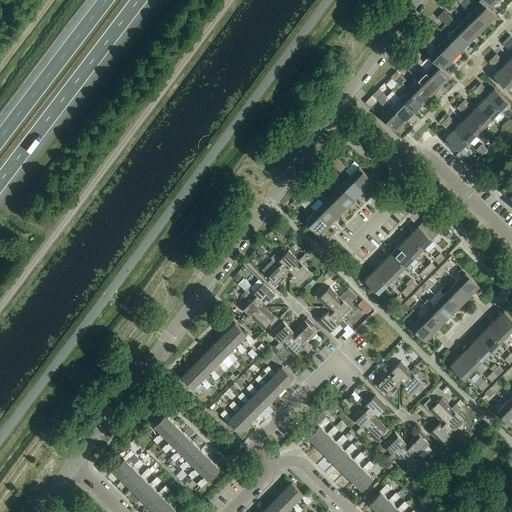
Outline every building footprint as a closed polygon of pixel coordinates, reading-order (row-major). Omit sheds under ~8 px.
[(489,8),(497,0),(480,0),(482,2),(482,1),(489,8)] [(473,10),(487,24),(496,15),(489,8),(482,1),(482,2),(473,10)] [(437,16),(442,21),(448,15),(443,10),(437,16)] [(464,19),(478,33),(487,24),(473,10),(464,19)] [(448,15),(442,21),(447,25),(452,19),(448,15)] [(455,28),(470,42),(478,33),(464,19),(455,28)] [(420,34),(424,39),(430,33),(426,28),(420,34)] [(446,37),(461,51),(470,42),(455,28),(446,37)] [(430,33),(424,39),(429,43),(435,37),(430,33)] [(438,46),(452,60),(461,51),(446,37),(438,46)] [(443,69),(452,60),(438,46),(428,55),(429,56),(435,63),(436,62),(443,69)] [(414,53),(408,59),(413,63),(415,61),(419,58),(414,53)] [(492,65),(493,63),(498,59),(499,57),(496,54),(488,62),(492,65)] [(450,76),(443,69),(436,62),(435,63),(429,56),(423,62),(420,65),(423,68),(426,71),(440,85),(450,76)] [(413,63),(408,59),(404,63),(409,67),(413,63)] [(493,75),(507,89),(511,84),(511,77),(501,67),(503,65),(498,59),(493,63),(499,69),(493,75)] [(511,61),(509,59),(503,65),(501,67),(511,77),(511,61)] [(418,80),(432,94),(440,85),(426,71),(423,68),(420,70),(420,72),(423,75),(418,80)] [(390,77),(395,81),(401,75),(396,71),(390,77)] [(406,92),(400,98),(414,112),(423,103),(409,89),(402,83),(405,80),(401,75),(395,81),(399,86),(406,92)] [(409,89),(423,103),(432,94),(418,80),(409,89)] [(476,95),(478,93),(482,89),(484,87),(480,83),(473,91),(476,95)] [(486,97),(500,110),(508,102),(494,88),(488,94),(486,97)] [(372,95),(377,99),(383,93),(378,89),(372,95)] [(478,105),(492,119),(500,110),(486,97),(488,94),(482,89),(478,93),(484,99),(478,105)] [(383,93),(377,99),(380,102),(379,102),(388,110),(382,117),(396,130),(405,121),(384,101),(388,98),(383,93)] [(394,104),(388,98),(384,101),(405,121),(414,112),(400,98),(394,104)] [(460,111),(462,109),(466,105),(468,103),(464,100),(457,107),(460,111)] [(467,115),(462,121),(476,135),(484,127),(470,113),(472,110),(466,105),(462,109),(467,115)] [(470,113),(484,127),(492,119),(478,105),(472,110),(470,113)] [(444,127),(446,125),(450,121),(452,119),(448,116),(441,124),(444,127)] [(450,121),(446,125),(451,131),(445,137),(459,151),(468,143),(454,129),(456,127),(450,121)] [(462,121),(456,127),(454,129),(468,143),(476,135),(462,121)] [(331,163),(336,168),(341,162),(337,157),(331,163)] [(341,162),(336,168),(340,172),(346,166),(341,162)] [(359,166),(350,176),(364,190),(373,180),(359,166)] [(313,181),(318,185),(324,179),(319,175),(313,181)] [(350,176),(341,185),(355,198),(364,190),(350,176)] [(324,179),(318,185),(322,190),(328,184),(324,179)] [(341,185),(332,194),(346,207),(355,198),(341,185)] [(296,199),(300,203),(306,197),(301,193),(296,199)] [(332,194),(323,203),(337,216),(346,207),(332,194)] [(306,197),(300,203),(305,208),(310,202),(306,197)] [(323,203),(314,211),(328,225),(337,216),(323,203)] [(328,225),(314,211),(305,221),(319,235),(328,225)] [(418,225),(409,235),(423,249),(437,234),(432,229),(427,234),(418,225)] [(452,235),(448,231),(444,235),(448,239),(452,235)] [(409,235),(400,244),(414,258),(423,249),(409,235)] [(400,244),(391,253),(405,267),(414,258),(400,244)] [(260,255),(265,251),(261,247),(256,252),(260,255)] [(277,262),(288,273),(299,262),(298,261),(298,260),(288,250),(279,259),(274,254),(270,258),(272,259),(276,263),(277,262)] [(391,253),(382,262),(396,276),(405,267),(391,253)] [(434,259),(438,264),(444,258),(440,253),(434,259)] [(288,273),(299,284),(311,273),(302,264),(307,259),(303,255),(298,260),(298,261),(299,262),(288,273)] [(277,284),(288,273),(277,262),(276,263),(272,259),(262,269),(271,279),(268,281),(275,288),(278,285),(277,284)] [(447,260),(441,266),(445,271),(451,265),(447,260)] [(382,262),(373,271),(387,285),(396,276),(382,262)] [(431,262),(425,268),(429,273),(435,267),(431,262)] [(445,271),(441,266),(435,272),(440,277),(445,271)] [(429,273),(425,268),(419,274),(424,279),(429,273)] [(462,275),(456,281),(470,295),(479,286),(462,269),(458,272),(462,275)] [(327,280),(334,273),(331,270),(324,276),(327,280)] [(387,285),(373,271),(364,280),(378,294),(387,285)] [(274,294),(263,283),(254,292),(249,287),(251,285),(243,278),(238,284),(245,291),(250,296),(251,296),(252,295),(263,306),(274,294)] [(429,278),(423,284),(427,289),(433,283),(429,278)] [(413,280),(407,286),(412,291),(418,285),(413,280)] [(443,287),(461,304),(470,295),(456,281),(451,287),(447,282),(443,286),(443,287)] [(427,289),(423,284),(417,290),(422,295),(427,289)] [(412,291),(407,286),(401,292),(406,297),(412,291)] [(329,309),(340,298),(339,297),(329,287),(324,292),(321,290),(314,296),(317,299),(318,299),(329,309)] [(348,296),(351,298),(356,293),(350,287),(344,292),(348,296)] [(444,294),(438,299),(452,313),(461,304),(443,287),(440,290),(444,294)] [(329,309),(341,320),(342,319),(352,309),(343,301),(348,296),(344,292),(339,297),(340,298),(329,309)] [(252,317),(263,306),(252,295),(251,296),(250,296),(240,306),(249,314),(244,320),(248,323),(253,318),(252,317)] [(392,301),(397,306),(403,300),(398,295),(392,301)] [(411,296),(405,302),(410,307),(415,301),(411,296)] [(429,308),(443,322),(452,313),(438,299),(433,304),(428,299),(424,303),(429,308)] [(410,307),(405,302),(399,308),(404,313),(410,307)] [(366,313),(371,308),(368,305),(363,311),(366,313)] [(253,318),(263,328),(269,323),(271,325),(278,319),(275,316),(274,316),(263,306),(252,317),(253,318)] [(429,308),(420,317),(434,331),(443,322),(429,308)] [(338,323),(343,328),(347,325),(342,319),(341,320),(329,309),(318,321),(329,332),(338,323)] [(511,318),(504,311),(495,320),(509,334),(511,330),(511,318)] [(434,331),(420,317),(415,323),(410,318),(406,322),(425,340),(434,331)] [(294,332),(294,333),(305,344),(306,342),(306,343),(316,333),(311,327),(314,324),(307,318),(304,321),(305,322),(294,332)] [(495,320),(486,329),(500,343),(509,334),(495,320)] [(275,347),(279,350),(284,345),(283,344),(294,333),(294,332),(283,321),(271,333),(280,341),(275,347)] [(235,323),(226,332),(237,344),(239,342),(244,337),(247,340),(247,341),(251,345),(255,341),(247,333),(246,334),(235,323)] [(354,331),(347,325),(343,328),(346,331),(342,334),(347,338),(354,331)] [(486,329),(477,338),(491,352),(500,343),(486,329)] [(226,332),(217,341),(229,352),(230,351),(235,346),(239,349),(238,350),(242,354),(246,350),(239,342),(237,344),(226,332)] [(284,345),(294,355),(303,347),(308,352),(312,348),(306,343),(306,342),(305,344),(294,333),(283,344),(284,345)] [(477,338),(468,347),(482,361),(491,352),(477,338)] [(217,341),(208,350),(220,361),(221,360),(227,354),(230,358),(229,358),(233,362),(237,358),(230,351),(229,352),(217,341)] [(273,345),(270,349),(275,354),(279,350),(275,347),(273,345)] [(468,347),(459,356),(473,370),(482,361),(468,347)] [(248,353),(253,359),(257,355),(252,349),(248,353)] [(208,350),(200,359),(211,370),(213,369),(218,363),(221,366),(220,367),(224,371),(229,367),(221,360),(220,361),(208,350)] [(473,370),(459,356),(450,365),(464,379),(473,370)] [(200,359),(191,368),(202,379),(204,377),(209,372),(212,375),(212,376),(216,380),(220,376),(213,369),(211,370),(200,359)] [(389,373),(400,384),(412,373),(410,372),(410,371),(400,361),(392,370),(386,365),(383,369),(388,374),(389,373)] [(400,384),(412,395),(423,384),(414,375),(421,369),(417,365),(410,371),(410,372),(412,373),(400,384)] [(499,365),(493,371),(497,376),(503,370),(499,365)] [(264,370),(271,377),(273,376),(284,387),(293,378),(282,367),(275,374),(271,371),(272,370),(268,366),(264,370)] [(202,379),(191,368),(182,377),(193,388),(200,381),(204,384),(203,385),(207,389),(211,385),(204,377),(202,379)] [(511,374),(511,372),(508,369),(503,375),(507,380),(511,374)] [(497,376),(493,371),(487,377),(491,382),(497,376)] [(388,374),(378,384),(383,389),(381,392),(387,399),(390,396),(390,395),(400,384),(389,373),(388,374)] [(255,379),(262,386),(264,385),(275,396),(284,387),(273,376),(271,377),(266,383),(263,380),(263,379),(259,375),(255,379)] [(480,376),(474,383),(478,386),(484,380),(480,376)] [(478,386),(482,391),(488,385),(484,380),(478,386)] [(496,381),(491,387),(495,392),(501,386),(496,381)] [(246,388),(254,395),(255,394),(267,405),(275,396),(264,385),(262,386),(257,392),(254,388),(255,388),(251,384),(246,388)] [(495,392),(491,387),(485,393),(489,398),(495,392)] [(238,396),(245,404),(246,402),(258,414),(267,405),(255,394),(254,395),(248,400),(245,397),(246,396),(242,392),(238,396)] [(361,398),(357,402),(362,407),(363,407),(364,406),(375,417),(376,417),(387,406),(375,395),(366,403),(361,398)] [(430,398),(423,405),(426,408),(433,401),(430,398)] [(433,401),(426,408),(429,411),(430,410),(441,421),(452,410),(451,409),(451,408),(441,398),(436,404),(433,401)] [(229,405),(236,412),(238,411),(249,423),(258,414),(246,402),(245,404),(240,409),(236,406),(237,405),(233,401),(229,405)] [(511,424),(511,408),(506,402),(497,412),(511,425),(511,424)] [(452,410),(441,421),(452,432),(454,431),(464,421),(455,412),(460,407),(456,403),(451,408),(451,409),(452,410)] [(363,407),(362,407),(352,417),(361,426),(356,431),(360,435),(365,430),(364,428),(375,417),(364,406),(363,407)] [(238,411),(236,412),(231,418),(228,415),(228,414),(224,410),(220,414),(228,422),(229,421),(240,432),(249,423),(238,411)] [(318,425),(325,417),(321,413),(314,421),(318,425)] [(157,444),(165,436),(163,435),(174,423),(165,414),(154,426),(161,433),(158,436),(157,436),(153,440),(157,444)] [(308,437),(317,446),(328,434),(327,433),(322,428),(325,424),(326,425),(330,421),(325,417),(318,425),(319,426),(308,437)] [(365,430),(375,440),(381,434),(384,437),(390,430),(387,428),(386,428),(376,417),(375,417),(364,428),(365,430)] [(441,421),(430,432),(441,444),(450,435),(455,440),(459,436),(454,431),(452,432),(441,421)] [(166,452),(174,445),(172,444),(183,432),(174,423),(163,435),(165,436),(170,442),(167,445),(166,444),(162,448),(166,452)] [(317,446),(326,454),(337,443),(336,442),(330,436),(334,433),(334,434),(338,430),(334,426),(327,433),(328,434),(317,446)] [(406,444),(417,455),(419,454),(429,444),(423,438),(426,436),(419,429),(416,432),(417,433),(406,444)] [(175,461),(182,454),(181,452),(192,441),(183,432),(172,444),(174,445),(179,451),(176,454),(175,453),(171,457),(175,461)] [(396,457),(396,456),(395,455),(406,444),(395,433),(384,444),(392,453),(387,458),(391,462),(396,457)] [(326,454),(335,463),(346,452),(345,451),(339,445),(342,442),(343,443),(347,439),(343,434),(336,442),(337,443),(326,454)] [(184,470),(191,463),(190,461),(201,450),(192,441),(181,452),(182,454),(188,459),(184,462),(180,466),(184,470)] [(335,463),(343,472),(355,461),(353,459),(348,454),(351,451),(352,451),(356,447),(352,443),(345,451),(346,452),(335,463)] [(417,455),(406,444),(395,455),(396,456),(396,457),(406,467),(415,458),(420,463),(424,459),(419,454),(417,455)] [(132,466),(139,459),(135,454),(131,450),(123,458),(124,459),(113,470),(122,479),(133,467),(132,466)] [(193,479),(200,471),(198,470),(210,459),(201,450),(190,461),(191,463),(196,468),(193,471),(192,470),(188,474),(193,479)] [(343,472),(352,481),(364,469),(362,468),(358,464),(361,459),(365,456),(362,453),(361,452),(353,459),(355,461),(343,472)] [(122,479),(131,488),(142,476),(141,475),(135,470),(139,466),(139,467),(143,463),(139,459),(132,466),(133,467),(122,479)] [(198,470),(200,471),(205,477),(202,480),(201,479),(197,483),(201,487),(209,480),(208,479),(219,468),(210,459),(198,470)] [(364,469),(352,481),(361,490),(373,478),(365,471),(369,468),(370,469),(374,465),(369,461),(362,468),(364,469)] [(131,488),(140,497),(151,485),(150,484),(144,478),(147,475),(148,476),(152,472),(148,468),(141,475),(142,476),(131,488)] [(140,497),(148,505),(160,494),(158,493),(153,487),(156,484),(157,485),(161,481),(157,476),(150,484),(151,485),(140,497)] [(292,483),(283,492),(294,503),(295,502),(301,497),(304,500),(303,501),(307,505),(311,501),(304,493),(303,494),(292,483)] [(369,503),(377,511),(378,511),(390,501),(388,500),(383,494),(386,491),(387,492),(391,488),(387,484),(379,491),(380,492),(369,503)] [(148,505),(155,511),(159,511),(169,503),(167,501),(162,496),(165,493),(166,493),(170,489),(166,485),(158,493),(160,494),(148,505)] [(283,492),(274,501),(285,511),(287,511),(292,505),(295,509),(294,509),(297,511),(299,511),(303,509),(295,502),(294,503),(283,492)] [(378,511),(396,511),(399,510),(397,508),(392,503),(395,500),(396,501),(400,497),(396,492),(388,500),(390,501),(378,511)] [(169,503),(159,511),(177,511),(178,511),(171,505),(174,501),(175,502),(179,498),(175,494),(167,501),(169,503)] [(274,501),(265,509),(267,511),(287,511),(285,511),(274,501)] [(396,511),(400,511),(401,511),(404,509),(405,509),(409,505),(404,501),(397,508),(399,510),(396,511)]
